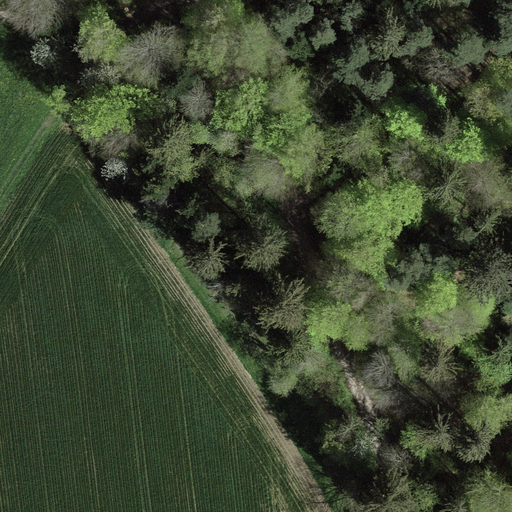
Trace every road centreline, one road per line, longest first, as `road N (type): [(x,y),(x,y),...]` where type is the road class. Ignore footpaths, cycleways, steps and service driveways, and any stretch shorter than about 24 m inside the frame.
road 1 (track): [(205,0),(376,427),(396,511)]
road 2 (track): [(303,242),(366,154),(410,113),(511,43)]
road 3 (track): [(158,0),(61,92),(0,190)]
